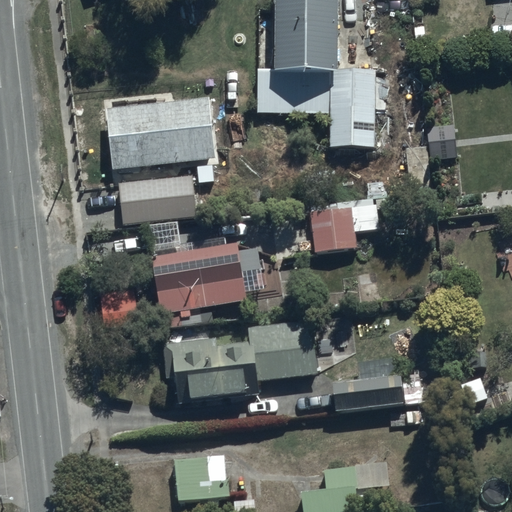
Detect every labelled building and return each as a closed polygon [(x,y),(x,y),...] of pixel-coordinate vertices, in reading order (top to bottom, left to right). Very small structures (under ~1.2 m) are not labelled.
[(273,87),(331,87),(330,155),(375,156),(376,80),(338,79),(339,3),(315,3),(315,0),(281,0),(282,3),(274,3),(273,87)] [(213,109),(109,118),(115,178),(218,169),(213,109)] [(455,135),(429,135),(430,162),(456,161),(455,135)] [(193,183),(121,190),(125,230),(196,223),(193,183)] [(351,213),(351,216),(311,220),(314,258),(356,254),(354,239),(378,237),(375,211),(351,213)] [(258,255),(239,259),(237,250),(226,252),(225,245),(183,252),(179,231),(148,237),(162,323),(247,308),(246,300),(265,297),(258,255)] [(133,287),(101,291),(106,336),(138,333),(133,287)] [(178,411),(185,410),(186,414),(247,406),(247,402),(259,400),(258,388),(317,381),(310,328),(249,336),(251,350),(216,354),(214,344),(162,351),(167,386),(175,385),(178,411)] [(345,391),(333,392),(336,421),(404,414),(400,374),(343,379),(345,391)] [(479,383),(459,390),(467,412),(487,405),(479,383)] [(224,464),(175,468),(178,509),(230,504),(229,487),(226,487),(224,464)] [(326,498),(301,501),(301,511),(358,511),(357,497),(389,494),(386,471),(324,477),(326,498)]
